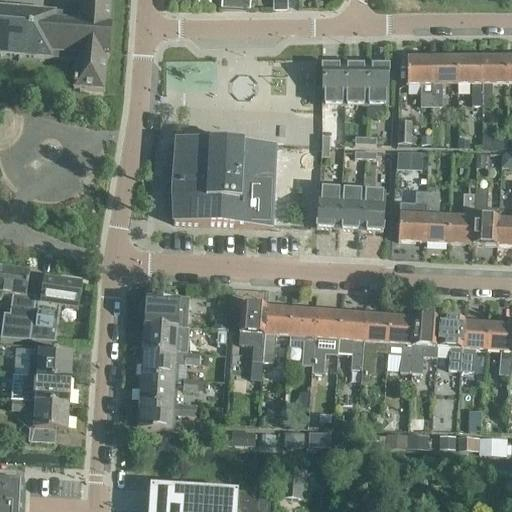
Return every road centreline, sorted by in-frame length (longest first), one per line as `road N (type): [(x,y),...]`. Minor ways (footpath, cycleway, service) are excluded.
road 1 (residential): [(511,284),(114,263)]
road 2 (residential): [(148,28),(114,263)]
road 3 (residential): [(114,263),(99,483)]
road 4 (residential): [(148,28),(350,26)]
road 5 (residential): [(350,26),(511,21)]
